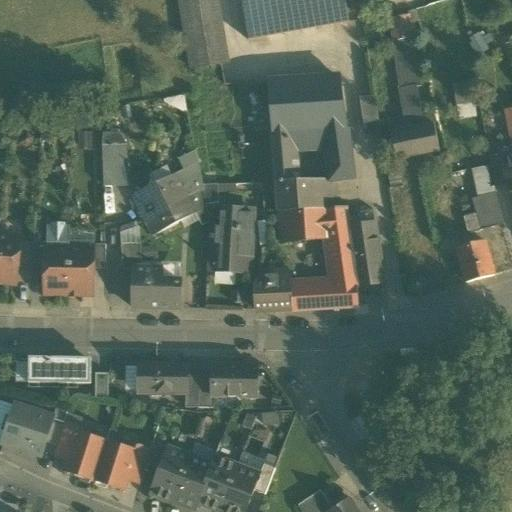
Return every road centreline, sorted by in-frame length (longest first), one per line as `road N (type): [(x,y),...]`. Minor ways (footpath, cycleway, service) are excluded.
road 1 (residential): [(308,337),(0,330)]
road 2 (residential): [(511,297),(432,321),(308,337)]
road 3 (residential): [(390,511),(324,408),(308,337)]
